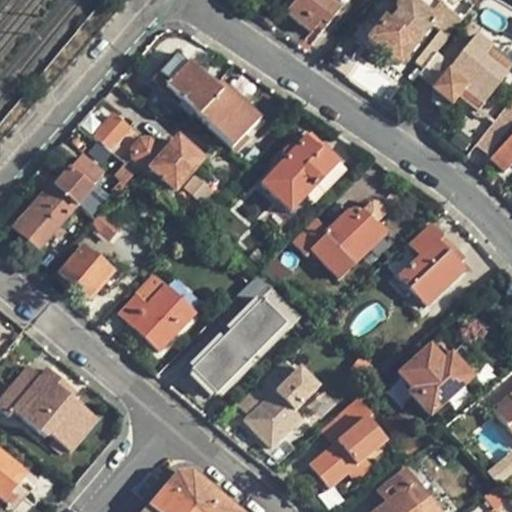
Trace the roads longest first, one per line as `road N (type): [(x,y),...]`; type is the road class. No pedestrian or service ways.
road 1 (residential): [(186,0),(478,206),(511,243)]
road 2 (residential): [(157,0),(0,182)]
road 3 (residential): [(0,266),(170,419)]
road 4 (residential): [(170,419),(278,511)]
